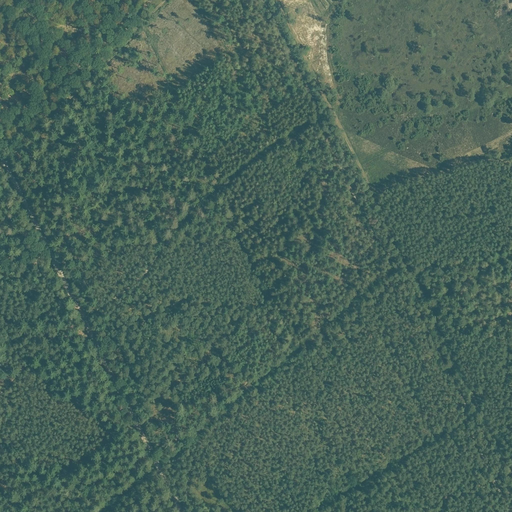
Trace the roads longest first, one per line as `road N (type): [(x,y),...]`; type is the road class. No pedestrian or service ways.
road 1 (track): [(511,477),(278,0)]
road 2 (track): [(184,511),(4,155)]
road 3 (track): [(4,155),(162,0)]
road 4 (track): [(372,190),(468,160),(511,162)]
road 5 (unknown): [(261,0),(317,115)]
